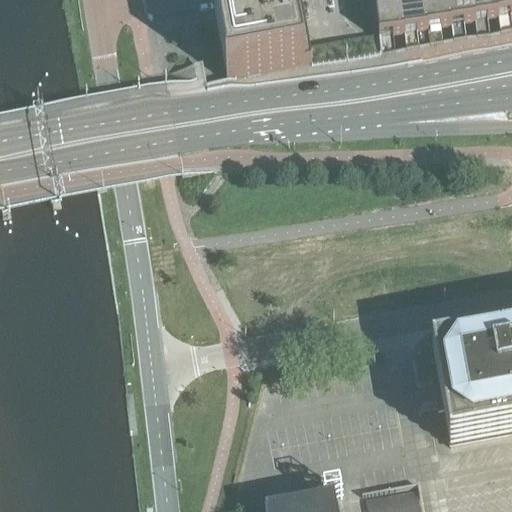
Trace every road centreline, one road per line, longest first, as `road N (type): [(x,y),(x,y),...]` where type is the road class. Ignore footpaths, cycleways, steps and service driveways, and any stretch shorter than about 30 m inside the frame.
road 1 (secondary): [(511,61),(0,146)]
road 2 (secondary): [(0,174),(174,142),(511,98)]
road 3 (unclassified): [(151,371),(99,14)]
road 4 (residential): [(511,302),(229,355)]
road 5 (tertiary): [(167,511),(151,371)]
